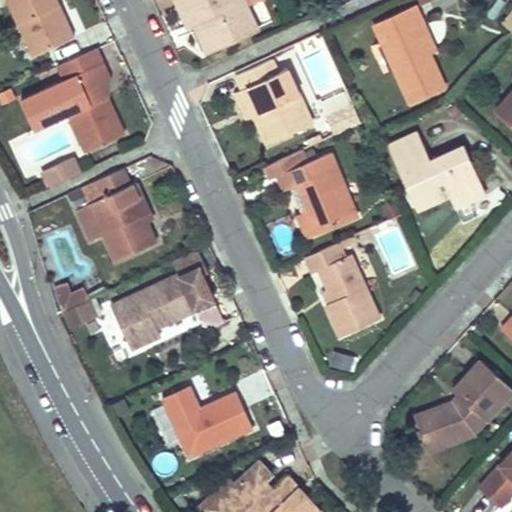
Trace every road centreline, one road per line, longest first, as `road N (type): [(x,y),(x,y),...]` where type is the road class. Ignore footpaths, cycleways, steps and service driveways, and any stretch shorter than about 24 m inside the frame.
road 1 (residential): [(125,0),(305,388),(335,428)]
road 2 (residential): [(335,428),(511,237)]
road 3 (tertiary): [(31,325),(138,511)]
road 4 (tertiary): [(31,325),(20,255),(0,201)]
